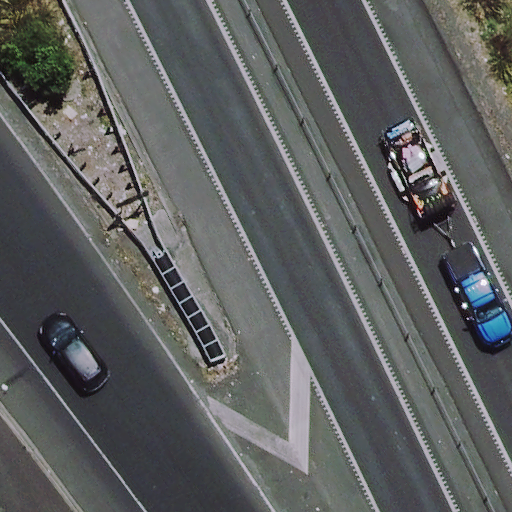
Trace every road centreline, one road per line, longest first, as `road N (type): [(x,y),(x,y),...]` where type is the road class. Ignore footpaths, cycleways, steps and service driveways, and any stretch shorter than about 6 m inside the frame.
road 1 (motorway): [(420,511),(174,0)]
road 2 (motorway): [(318,0),(511,380)]
road 3 (trunk): [(214,511),(0,213)]
